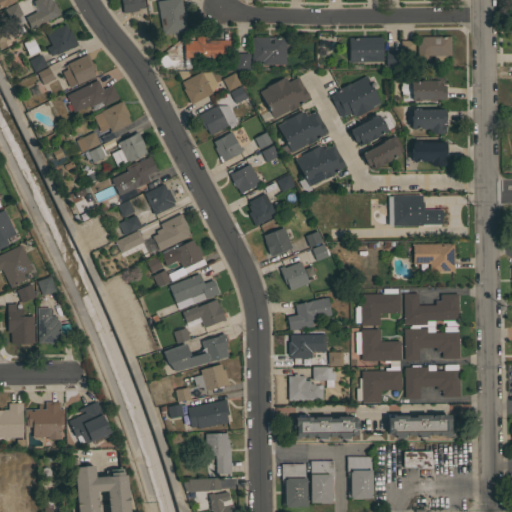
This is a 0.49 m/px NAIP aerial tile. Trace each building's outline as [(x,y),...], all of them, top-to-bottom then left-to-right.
[(59,14),(38,24),(32,12),(36,10),(32,0),(48,0),(50,2),(53,1),(59,14)] [(141,0),(143,7),(137,8),(137,10),(122,13),(119,0),(141,0)] [(179,0),(185,30),(161,34),(156,0),(179,0)] [(21,14),(24,21),(19,24),(22,29),(15,33),(3,8),(15,2),(21,14)] [(76,44),(55,54),(54,53),(49,56),(45,47),(50,45),(44,33),(64,23),(67,30),(69,29),(76,44)] [(182,40),(195,40),(195,35),(205,35),(205,40),(225,40),(226,58),(196,59),(197,67),(183,68),(182,40)] [(261,64),(261,61),(251,61),(250,37),(284,36),(284,63),(261,64)] [(381,36),(381,61),(347,62),(347,37),(381,36)] [(449,36),(449,55),(445,55),(445,63),(432,63),(432,55),(429,55),(429,60),(416,60),(416,36),(449,36)] [(30,38),(37,51),(27,56),(20,43),(30,38)] [(413,40),(413,56),(399,56),(399,40),(413,40)] [(397,50),(398,67),(384,67),(384,50),(397,50)] [(86,53),(90,61),(91,61),(94,69),(91,70),(94,76),(76,84),(75,83),(68,87),(61,71),(66,69),(64,65),(66,64),(66,63),(86,53)] [(248,53),(248,69),(234,69),(234,53),(248,53)] [(45,66),(32,73),(26,61),(39,54),(45,66)] [(52,79),(40,85),(35,73),(46,67),(52,79)] [(216,84),(210,92),(211,92),(190,104),(181,89),(183,88),(180,81),(181,80),(176,70),(186,70),(189,76),(200,71),(200,72),(209,71),(216,84)] [(233,72),(239,84),(227,90),(221,78),(233,72)] [(339,88),(339,87),(348,83),(349,83),(365,75),(379,103),(368,108),(369,109),(354,116),(352,116),(350,112),(340,117),(329,96),(333,93),(332,92),(339,88)] [(266,87),(265,86),(282,77),(283,78),(284,77),(287,82),(297,76),(308,98),(304,100),(304,101),(297,105),(297,106),(288,110),(272,118),(258,91),(266,87)] [(96,79),(101,89),(111,84),(117,98),(92,110),(90,106),(88,106),(87,104),(73,111),(65,95),(96,79)] [(419,81),(419,80),(444,79),(444,99),(435,99),(435,100),(427,100),(427,99),(418,99),(418,101),(412,101),(412,99),(401,100),(400,91),(399,90),(399,86),(400,84),(400,81),(419,81)] [(240,86),(246,97),(235,103),(229,92),(240,86)] [(128,115),(126,116),(129,122),(110,132),(108,127),(99,131),(92,116),(100,111),(99,111),(121,100),(128,115)] [(234,121),(232,122),(233,125),(228,128),(226,125),(206,136),(195,116),(214,105),(215,106),(226,105),(234,121)] [(412,109),(412,108),(418,108),(418,109),(444,109),(444,122),(442,123),(442,124),(443,124),(443,133),(431,133),(430,131),(428,131),(428,128),(420,128),(420,127),(410,127),(410,121),(409,121),(409,115),(410,115),(410,109),(412,109)] [(283,121),(282,120),(300,111),(301,112),(306,109),(308,113),(315,110),(326,132),(322,134),(322,135),(315,138),(316,139),(307,144),(306,143),(289,152),(275,125),(283,121)] [(358,146),(356,141),(353,142),(347,130),(370,118),(369,116),(374,114),(375,115),(378,114),(386,129),(384,130),(385,132),(358,146)] [(98,143),(85,150),(85,149),(79,152),(74,140),(74,139),(80,136),(81,137),(92,131),(98,143)] [(128,136),(135,132),(142,147),(141,147),(144,153),(124,163),(124,162),(115,166),(109,154),(116,150),(118,150),(117,147),(115,147),(114,145),(115,144),(115,143),(128,136)] [(222,135),(228,132),(237,148),(239,147),(241,150),(239,151),(239,152),(231,156),(219,162),(211,148),(213,147),(210,142),(222,135)] [(269,142),(257,149),(256,148),(251,140),(252,140),(251,138),(263,132),(269,142)] [(359,154),(382,142),(381,140),(387,137),(387,138),(389,137),(398,154),(389,158),(389,160),(371,169),(368,165),(366,166),(359,154)] [(413,142),(413,141),(418,140),(418,142),(445,141),(445,155),(442,155),(442,157),(444,157),(444,166),(431,166),(431,163),(429,163),(429,161),(419,161),(419,160),(410,160),(410,150),(405,151),(405,144),(411,144),(410,142),(413,142)] [(343,165),(339,168),(340,169),(333,173),(323,178),(308,186),(310,189),(303,192),(297,181),(303,178),(293,159),(301,155),(300,154),(318,145),(320,144),(320,145),(323,143),(325,147),(332,144),(343,165)] [(276,156),(264,162),(258,151),(270,145),(276,156)] [(102,157),(90,163),(85,152),(86,151),(85,150),(88,149),(88,150),(97,146),(102,157)] [(127,170),(126,168),(135,164),(135,162),(149,156),(155,169),(145,174),(148,180),(133,188),(133,187),(117,195),(109,178),(127,170)] [(257,184),(237,194),(234,188),(233,189),(226,174),(231,172),(247,164),(257,184)] [(285,174),(291,186),(279,192),(273,180),(285,174)] [(63,178),(63,188),(75,188),(76,178),(63,178)] [(162,183),(165,189),(167,188),(173,201),(171,202),(173,205),(153,215),(142,193),(162,183)] [(274,215),(253,226),(245,213),(248,212),(245,206),(247,205),(246,202),(262,193),(274,215)] [(389,196),(418,196),(419,225),(389,226),(389,196)] [(133,211),(121,217),(115,205),(127,200),(133,211)] [(14,234),(5,238),(7,244),(0,247),(0,209),(2,209),(14,234)] [(438,210),(438,224),(420,224),(420,210),(438,210)] [(180,213),(187,228),(186,229),(189,235),(157,250),(150,236),(156,233),(154,230),(160,228),(158,223),(180,213)] [(134,214),(139,226),(122,235),(116,223),(134,214)] [(290,247),(268,256),(262,241),(264,240),(261,235),(282,227),(290,247)] [(136,229),(142,241),(119,253),(113,241),(136,229)] [(315,232),(319,242),(307,248),(302,237),(315,232)] [(194,245),(196,244),(201,255),(199,256),(201,259),(181,268),(172,249),(191,239),(194,245)] [(452,243),(453,271),(428,271),(428,263),(411,263),(411,243),(452,243)] [(31,269),(21,273),(24,279),(17,282),(18,283),(9,288),(0,269),(0,253),(19,244),(31,269)] [(321,245),(326,257),(314,261),(309,249),(321,245)] [(155,255),(161,267),(150,272),(144,261),(155,255)] [(307,282),(288,290),(286,283),(284,283),(278,267),(282,265),(283,267),(299,261),(307,282)] [(168,280),(156,286),(150,275),(163,269),(168,280)] [(197,273),(202,283),(212,279),(217,293),(177,309),(167,285),(197,273)] [(48,276),(53,290),(40,295),(35,281),(48,276)] [(34,296),(19,302),(14,289),(29,283),(34,296)] [(382,293),(382,291),(387,291),(387,288),(396,288),(396,293),(398,293),(398,312),(378,312),(378,325),(359,325),(359,322),(353,322),(353,307),(356,307),(356,301),(358,301),(358,293),(382,293)] [(401,293),(416,292),(417,304),(433,304),(433,300),(439,300),(439,293),(456,293),(457,325),(444,325),(444,322),(441,322),(441,320),(433,320),(433,326),(414,326),(414,324),(402,324),(401,293)] [(295,314),(293,304),(307,301),(307,300),(326,296),(329,314),(314,317),(314,319),(310,319),(312,326),(303,328),(303,327),(288,330),(285,316),(295,314)] [(181,311),(195,305),(195,306),(214,298),(217,304),(224,319),(221,320),(202,327),(198,317),(185,322),(181,311)] [(31,343),(29,343),(29,344),(11,345),(10,344),(8,344),(8,333),(5,333),(4,304),(13,304),(13,309),(21,309),(21,316),(31,316),(31,343)] [(35,309),(47,309),(47,316),(54,316),(54,322),(57,322),(57,343),(53,343),(54,344),(47,344),(47,343),(35,343),(35,309)] [(408,328),(408,326),(418,326),(418,328),(425,328),(425,326),(433,326),(433,331),(442,331),(442,326),(456,326),(456,331),(457,331),(457,357),(440,358),(440,351),(434,351),(434,347),(417,347),(417,360),(402,360),(402,328),(408,328)] [(188,338),(175,342),(171,331),(184,327),(188,338)] [(398,340),(399,360),(397,360),(398,365),(388,365),(388,362),(382,362),(382,360),(359,360),(359,353),(355,353),(355,347),(354,347),(353,331),(359,331),(359,328),(378,328),(378,340),(398,340)] [(173,371),(166,363),(165,363),(160,350),(184,342),(188,355),(186,356),(186,357),(203,351),(199,341),(216,335),(223,333),(225,340),(224,340),(226,349),(225,349),(227,355),(173,371)] [(309,334),(310,352),(312,352),(312,356),(310,356),(310,357),(289,358),(288,354),(286,354),(286,341),(288,341),(288,334),(309,334)] [(326,351),(341,351),(341,365),(327,365),(326,351)] [(202,391),(201,387),(194,386),(191,376),(200,374),(198,369),(219,363),(221,369),(223,368),(227,384),(202,391)] [(410,366),(410,364),(419,364),(419,366),(425,366),(425,364),(434,364),(434,370),(442,370),(442,364),(456,363),(456,369),(458,369),(458,396),(441,396),(441,389),(435,389),(435,385),(418,386),(418,398),(403,398),(403,366),(410,366)] [(388,370),(388,365),(398,365),(398,370),(399,370),(399,389),(379,389),(379,401),(360,402),(360,399),(354,399),(354,388),(357,388),(357,377),(360,377),(360,370),(388,370)] [(311,366),(326,366),(326,374),(332,374),(332,380),(326,380),(326,379),(311,380),(311,366)] [(286,375),(292,375),(292,374),(297,373),(297,375),(304,375),(304,380),(309,380),(309,383),(314,383),(314,384),(317,384),(317,389),(321,388),(321,399),(287,400),(286,375)] [(189,398),(175,401),(173,390),(186,387),(189,398)] [(224,398),(227,414),(225,414),(226,422),(196,428),(195,425),(189,427),(185,407),(224,398)] [(37,409),(37,404),(40,404),(41,408),(44,408),(44,401),(58,401),(58,408),(62,408),(62,424),(59,424),(59,439),(46,439),(46,436),(31,437),(31,426),(25,426),(25,415),(23,415),(23,409),(37,409)] [(84,412),(83,410),(78,412),(77,409),(94,401),(96,405),(100,403),(102,407),(98,409),(108,432),(84,444),(83,442),(79,444),(75,436),(74,437),(66,421),(84,412)] [(0,436),(0,410),(2,410),(2,409),(7,409),(7,403),(21,403),(22,409),(20,409),(21,436),(0,436)] [(181,415),(167,418),(165,406),(178,404),(181,415)] [(406,415),(406,417),(414,417),(414,414),(429,414),(429,416),(432,416),(432,414),(448,414),(448,422),(450,422),(450,436),(444,437),(444,434),(441,434),(441,435),(435,435),(435,433),(426,434),(426,437),(418,437),(418,434),(403,434),(403,437),(395,437),(394,435),(389,435),(389,432),(387,432),(386,417),(391,417),(391,415),(406,415)] [(292,419),(294,419),(294,416),(351,416),(351,417),(356,417),(356,433),(354,433),(354,435),(348,435),(348,438),(339,438),(339,435),(325,435),(325,438),(316,438),(316,435),(309,435),(309,437),(301,437),(301,436),(299,436),(299,438),(292,438),(292,419)] [(212,456),(203,457),(202,434),(224,433),(224,440),(226,440),(226,448),(227,448),(228,474),(213,475),(212,456)] [(428,451),(428,460),(430,460),(430,468),(418,469),(418,467),(400,467),(400,451),(428,451)] [(128,511),(76,511),(71,457),(77,456),(78,466),(93,465),(94,477),(109,475),(109,472),(122,471),(122,474),(125,474),(128,511)] [(368,456),(368,498),(358,498),(358,499),(348,499),(348,497),(346,497),(346,478),(344,478),(344,473),(343,473),(343,457),(368,456)] [(331,461),(331,477),(328,477),(329,501),(327,501),(327,504),(316,504),(316,503),(307,503),(307,461),(331,461)] [(302,463),(302,477),(304,477),(304,506),(294,506),(294,507),(283,507),(283,504),(281,504),(281,480),(279,480),(278,463),(302,463)] [(216,479),(217,490),(197,491),(196,479),(216,479)] [(224,491),(226,499),(227,498),(229,504),(231,511),(208,511),(208,510),(207,510),(206,507),(207,507),(206,503),(207,503),(205,496),(224,491)] [(42,511),(41,500),(54,498),(55,504),(59,503),(59,511),(42,511)]
